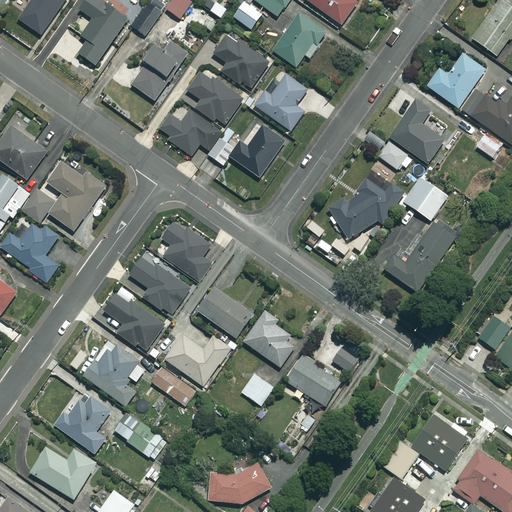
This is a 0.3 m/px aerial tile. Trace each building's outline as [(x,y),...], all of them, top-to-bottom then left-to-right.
[(66,0),(31,0),(18,20),(42,36),(66,0)] [(127,20),(97,0),(84,0),(78,10),(93,20),(81,37),(87,41),(78,55),(95,66),(127,20)] [(192,3),(187,0),(172,0),(166,9),(180,20),(192,3)] [(254,0),(277,17),(290,0),(254,0)] [(304,0),(340,26),(358,0),(304,0)] [(511,0),(498,0),(499,1),(471,39),(496,56),(509,37),(511,39),(511,0)] [(163,14),(149,3),(131,27),(145,38),(163,14)] [(311,60),(321,45),(318,43),(326,33),(298,13),(271,51),(296,68),(304,56),(311,60)] [(207,17),(201,25),(211,33),(217,25),(207,17)] [(220,73),(239,86),(241,84),(250,91),(269,64),(228,35),(214,55),(226,64),(220,73)] [(140,61),(145,65),(131,86),(154,102),(188,53),(172,42),(164,53),(152,45),(140,61)] [(486,71),(463,54),(447,75),(439,69),(426,86),(457,109),(486,71)] [(307,90),(280,71),(255,106),(290,131),(303,113),(295,107),(307,90)] [(243,100),(201,72),(187,92),(200,101),(195,109),(214,121),(215,120),(225,126),(243,100)] [(511,95),(497,85),(488,98),(477,91),(462,111),(511,146),(511,95)] [(430,112),(415,101),(389,138),(427,164),(444,141),(421,125),(430,112)] [(169,138),(167,140),(190,158),(200,145),(208,152),(222,134),(191,111),(181,124),(171,116),(159,131),(169,138)] [(224,167),(230,158),(259,178),(285,142),(259,124),(245,143),(227,130),(209,156),(224,167)] [(47,153),(11,127),(0,142),(0,161),(27,181),(47,153)] [(486,132),(475,147),(491,159),(502,144),(486,132)] [(406,155),(388,142),(378,157),(395,170),(406,155)] [(83,179),(62,163),(44,188),(39,185),(21,211),(40,224),(47,214),(73,232),(106,187),(87,173),(83,179)] [(435,176),(425,169),(402,202),(430,222),(447,197),(429,184),(435,176)] [(29,195),(2,176),(0,178),(0,231),(10,217),(13,219),(29,195)] [(343,198),(327,208),(347,240),(376,222),(382,226),(405,192),(392,183),(385,192),(364,178),(355,191),(360,194),(346,202),(343,198)] [(458,234),(437,219),(405,265),(394,257),(384,270),(416,293),(458,234)] [(185,233),(172,224),(161,240),(171,247),(163,258),(197,282),(210,264),(202,258),(210,247),(187,230),(185,233)] [(41,232),(32,225),(20,242),(10,234),(1,247),(31,269),(29,270),(46,283),(58,266),(44,256),(58,238),(44,228),(41,232)] [(153,269),(139,260),(129,276),(148,289),(142,298),(171,317),(190,289),(155,266),(153,269)] [(0,272),(1,270),(0,269),(0,315),(0,316),(17,293),(0,280),(0,272)] [(251,315),(213,289),(197,312),(235,338),(251,315)] [(130,305),(115,295),(103,312),(123,326),(117,334),(145,354),(165,325),(133,302),(130,305)] [(277,321),(265,312),(243,342),(280,368),(294,347),(288,343),(292,337),(275,325),(277,321)] [(509,329),(490,315),(475,336),(494,350),(509,329)] [(511,334),(495,358),(511,370),(511,334)] [(203,351),(182,335),(165,359),(203,387),(230,350),(213,337),(203,351)] [(147,368),(108,340),(82,376),(125,407),(137,390),(133,387),(147,368)] [(357,358),(341,348),(332,362),(348,373),(357,358)] [(318,363),(304,354),(286,382),(324,407),(339,383),(315,367),(318,363)] [(196,393),(162,368),(151,383),(185,407),(196,393)] [(271,387),(254,375),(241,393),(259,405),(271,387)] [(110,411),(89,397),(83,405),(73,398),(54,427),(96,454),(106,439),(96,432),(110,411)] [(166,443),(127,416),(115,434),(154,460),(166,443)] [(444,471),(466,440),(463,437),(467,431),(454,422),(450,428),(433,416),(411,447),(444,471)] [(418,455),(400,442),(382,467),(401,480),(418,455)] [(67,461),(46,447),(29,472),(72,501),(97,464),(74,450),(67,461)] [(511,511),(511,472),(478,450),(451,491),(473,505),(479,496),(502,511),(511,511)] [(271,488),(258,464),(227,476),(211,475),(209,501),(243,504),(271,488)] [(416,511),(424,501),(393,479),(370,511),(416,511)] [(128,511),(134,505),(113,491),(98,511),(128,511)] [(26,511),(0,493),(0,511),(26,511)]
